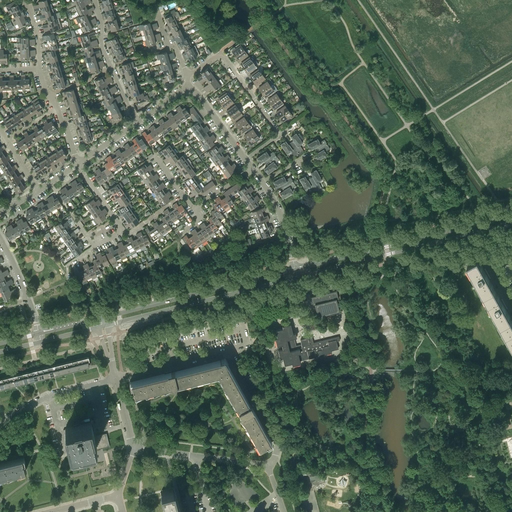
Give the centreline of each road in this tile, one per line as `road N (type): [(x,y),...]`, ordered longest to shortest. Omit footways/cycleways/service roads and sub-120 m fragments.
road 1 (residential): [(269,465),(278,440),(230,351),(115,378)]
road 2 (tertiary): [(511,215),(295,269)]
road 3 (tertiary): [(297,278),(511,223)]
road 4 (tertiary): [(295,269),(101,318)]
road 5 (tertiary): [(106,325),(297,278)]
road 6 (residential): [(139,122),(105,60),(94,0)]
road 7 (residential): [(0,422),(48,395),(115,378)]
